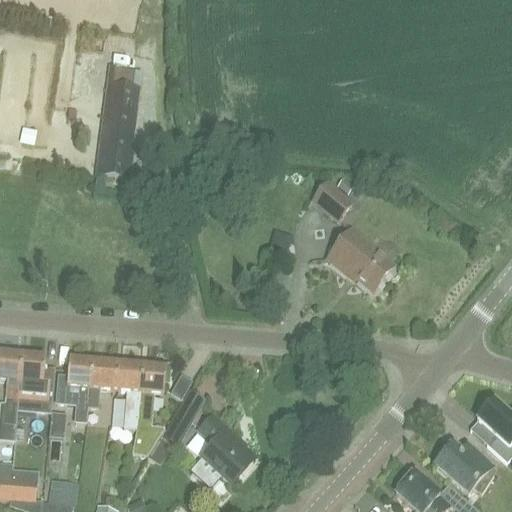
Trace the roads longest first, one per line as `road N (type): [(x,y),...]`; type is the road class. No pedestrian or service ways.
road 1 (residential): [(431,377),(392,352),(0,320)]
road 2 (unclassified): [(315,511),(431,377)]
